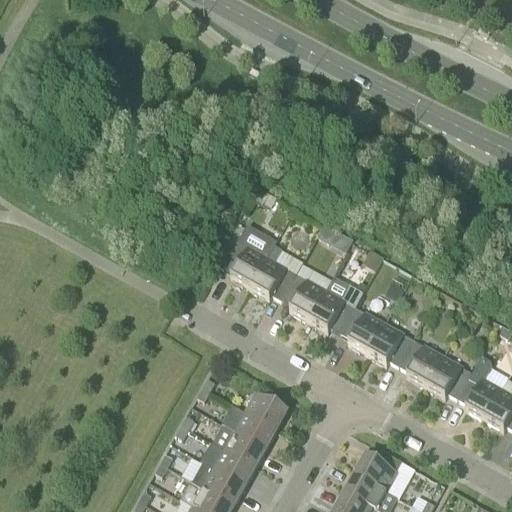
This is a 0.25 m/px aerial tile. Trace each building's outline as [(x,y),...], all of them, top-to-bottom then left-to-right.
[(250,295),(267,264),(252,255),(261,238),(247,230),(241,241),(230,261),(223,274),(233,279),(230,284),(250,295)] [(324,230),(324,231),(317,244),(328,250),(335,237),(324,230)] [(275,250),(267,264),(250,295),(269,306),(272,301),(282,307),(297,280),(275,268),(282,254),(275,250)] [(381,263),(382,262),(369,255),(368,256),(361,269),(373,276),(381,263)] [(214,268),(223,274),(230,261),(221,256),(214,268)] [(297,280),(282,307),(292,312),(289,317),(308,328),(326,296),(297,280)] [(326,296),(308,328),(328,339),(331,334),(340,340),(355,313),(363,298),(350,291),(342,306),(326,296)] [(355,313),(340,340),(350,345),(348,350),(367,361),(385,329),(355,313)] [(385,329),(367,361),(386,372),(389,367),(399,372),(414,346),(385,329)] [(497,338),(507,344),(511,337),(501,331),(497,338)] [(414,346),(399,372),(409,378),(406,383),(426,394),(443,362),(414,346)] [(443,362),(426,394),(445,405),(448,400),(458,405),(472,379),(443,362)] [(482,362),(472,379),(458,405),(467,411),(465,416),(484,426),(502,395),(484,385),(492,372),(490,366),(482,362)] [(202,394),(209,398),(215,389),(207,385),(202,394)] [(209,398),(202,394),(197,403),(204,408),(209,398)] [(511,400),(502,395),(484,426),(504,437),(506,433),(511,435),(511,400)] [(256,399),(245,419),(276,436),(287,417),(256,399)] [(276,436),(245,419),(232,411),(222,430),(223,431),(266,455),(276,436)] [(181,432),(188,436),(194,426),(186,422),(181,432)] [(266,455),(223,431),(212,450),(224,456),(255,474),(266,455)] [(188,436),(181,432),(176,441),(183,445),(188,436)] [(371,450),(355,480),(386,497),(397,478),(396,478),(402,467),(371,450)] [(255,474),(224,456),(213,475),(245,493),(255,474)] [(160,469),(167,474),(172,464),(165,460),(160,469)] [(167,474),(160,469),(155,479),(162,483),(167,474)] [(245,493),(213,475),(203,469),(192,488),(234,511),(245,493)] [(377,511),(386,497),(355,480),(344,499),(368,511),(377,511)] [(233,511),(234,511),(192,488),(190,487),(180,506),(191,511),(233,511)] [(139,507),(146,511),(151,502),(144,498),(139,507)] [(368,511),(344,499),(336,511),(368,511)]
